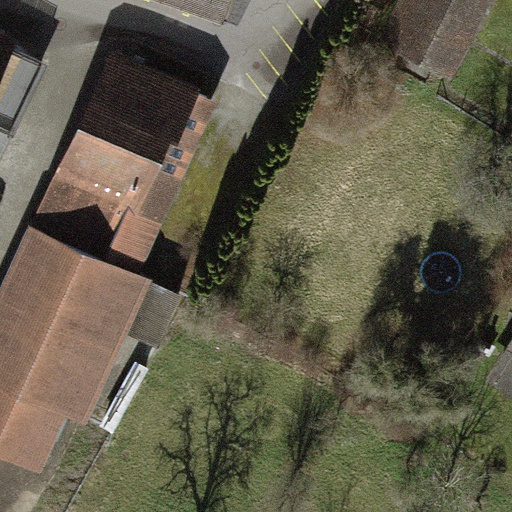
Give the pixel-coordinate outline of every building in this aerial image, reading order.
[(189,0),(225,13),(230,0),(189,0)] [(477,0),(387,0),(365,44),(436,81),(477,0)] [(209,106),(102,54),(0,272),(0,464),(26,478),(53,416),(84,413),(145,284),(132,276),(209,106)] [(144,324),(171,329),(180,272),(153,268),(144,324)] [(511,323),(495,352),(511,362),(511,323)]
